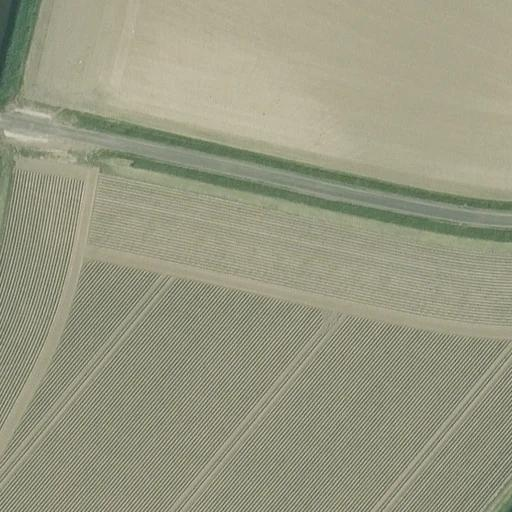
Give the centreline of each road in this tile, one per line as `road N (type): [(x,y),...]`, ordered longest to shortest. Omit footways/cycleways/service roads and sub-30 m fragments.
road 1 (unclassified): [(0,120),(511,223)]
road 2 (track): [(47,0),(11,167)]
